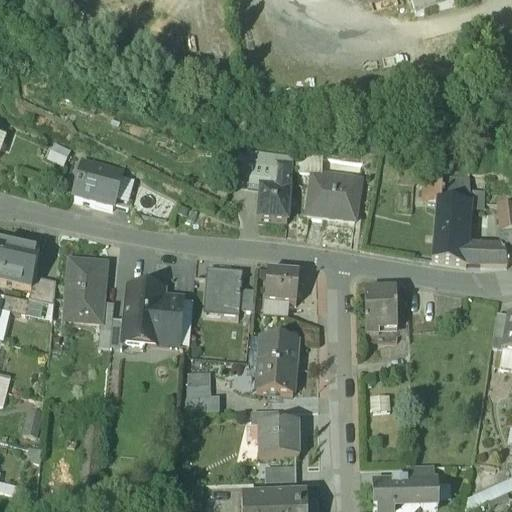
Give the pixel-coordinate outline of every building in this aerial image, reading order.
[(409,0),(417,25),(483,7),(481,0),(409,0)] [(55,150),(49,163),(64,169),(69,157),(55,150)] [(257,158),(222,155),(219,175),(231,181),(232,187),(246,189),(249,165),(256,166),(257,158)] [(256,166),(249,165),(246,189),(260,191),(260,190),(261,190),(263,166),(256,166)] [(292,169),(276,167),(273,191),(261,190),(260,190),(260,191),(258,223),(287,225),(292,169)] [(121,178),(82,168),(74,199),(112,210),(113,206),(121,178)] [(401,186),(414,187),(415,174),(402,173),(401,186)] [(498,208),(511,209),(511,184),(511,177),(468,174),(469,182),(425,181),(424,202),(492,207),(498,208)] [(359,181),(311,176),(307,219),(354,224),(359,181)] [(136,182),(121,178),(113,206),(128,210),(136,182)] [(465,209),(435,207),(431,264),(461,269),(462,250),(465,209)] [(511,209),(498,208),(499,214),(501,234),(511,232),(511,209)] [(511,232),(501,234),(503,252),(506,265),(511,263),(511,232)] [(0,285),(32,292),(34,280),(39,254),(0,245),(0,285)] [(503,252),(462,250),(461,269),(506,270),(506,265),(503,252)] [(104,268),(69,266),(65,319),(82,320),(82,326),(100,328),(102,307),(104,268)] [(241,275),(205,273),(202,319),(238,321),(238,315),(240,294),(241,275)] [(298,277),(267,274),(265,306),(285,307),(296,308),(298,277)] [(56,285),(34,280),(32,292),(29,303),(31,304),(54,308),(56,285)] [(165,293),(127,290),(124,323),(122,345),(123,345),(178,350),(183,301),(164,299),(165,293)] [(396,332),(395,293),(364,293),(365,337),(378,337),(378,332),(396,332)] [(252,295),(240,294),(238,315),(250,316),(252,295)] [(29,303),(2,298),(0,306),(0,312),(27,318),(31,304),(29,303)] [(285,307),(265,306),(264,319),(284,321),(285,307)] [(113,308),(102,307),(100,328),(98,352),(109,353),(113,308)] [(508,320),(497,318),(492,343),(504,345),(508,320)] [(511,320),(508,320),(504,345),(502,354),(502,355),(511,356),(511,320)] [(124,323),(112,322),(110,351),(122,353),(123,345),(122,345),(124,323)] [(406,353),(405,336),(391,337),(392,354),(406,353)] [(299,343),(262,339),(260,367),(297,370),(299,343)] [(511,356),(502,355),(502,354),(499,372),(511,374),(511,356)] [(297,370),(260,367),(257,395),(294,398),(297,370)] [(208,378),(187,378),(187,416),(218,415),(218,403),(209,403),(208,378)] [(9,382),(0,379),(0,393),(6,395),(9,382)] [(277,414),(251,415),(251,430),(257,429),(257,427),(277,426),(277,414)] [(277,426),(257,427),(257,429),(258,459),(300,458),(299,426),(277,426)] [(296,469),(265,470),(265,485),(296,484),(296,469)] [(432,470),(407,471),(407,482),(433,482),(432,470)] [(407,482),(372,483),(372,511),(436,511),(436,482),(433,482),(407,482)] [(174,511),(198,511),(199,492),(175,492),(174,511)] [(307,511),(307,495),(243,498),(243,511),(307,511)]
